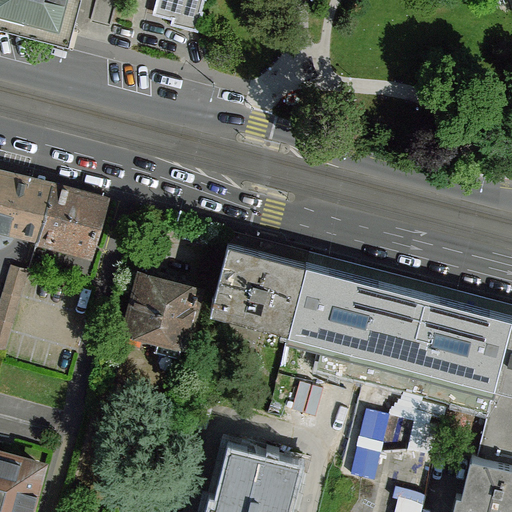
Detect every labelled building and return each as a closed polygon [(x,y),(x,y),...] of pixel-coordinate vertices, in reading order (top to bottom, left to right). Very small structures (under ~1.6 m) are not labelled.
[(0,0),(0,14),(65,32),(73,0),(0,0)] [(173,24),(198,30),(205,0),(158,0),(155,13),(174,18),(173,24)] [(0,169),(0,226),(26,233),(38,235),(38,233),(53,182),(39,179),(0,169)] [(104,196),(53,182),(38,233),(91,248),(104,196)] [(290,325),(306,261),(228,240),(211,306),(290,325)] [(409,287),(306,261),(290,325),(327,335),(393,353),(409,287)] [(0,346),(6,348),(28,267),(18,265),(11,263),(0,303),(0,346)] [(199,288),(143,274),(129,325),(161,333),(185,339),(199,288)] [(511,319),(511,314),(409,287),(393,353),(497,381),(511,319)] [(511,319),(497,381),(511,384),(511,319)] [(180,356),(185,339),(161,333),(156,350),(180,356)] [(320,366),(490,409),(497,381),(393,353),(327,335),(320,366)] [(511,384),(497,381),(490,409),(479,454),(511,462),(511,384)] [(356,466),(377,472),(394,409),(372,403),(356,466)] [(208,511),(285,511),(299,461),(232,445),(218,502),(211,501),(208,511)] [(31,511),(44,465),(0,452),(0,511),(31,511)] [(511,511),(511,462),(479,454),(473,452),(457,511),(511,511)] [(397,511),(423,511),(426,485),(401,482),(397,511)]
